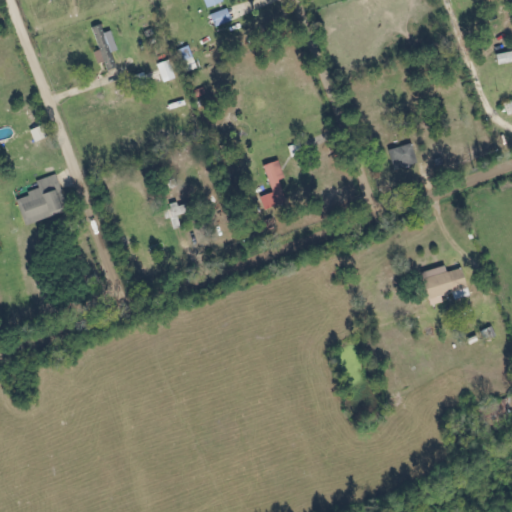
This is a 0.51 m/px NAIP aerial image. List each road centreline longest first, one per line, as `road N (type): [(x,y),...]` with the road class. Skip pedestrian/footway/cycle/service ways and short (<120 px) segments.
road 1 (residential): [(0,354),(511,163)]
road 2 (residential): [(125,308),(7,0)]
road 3 (residential): [(375,215),(293,0)]
